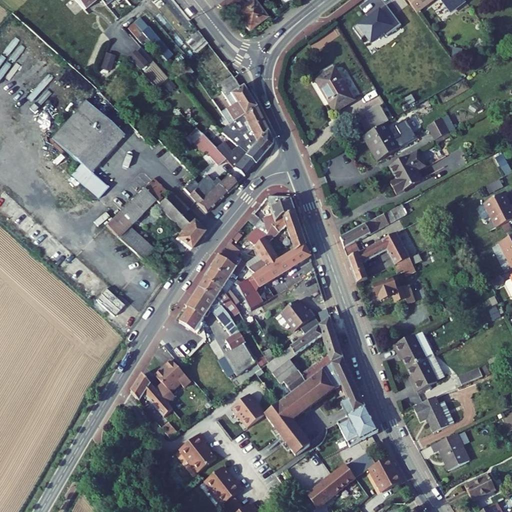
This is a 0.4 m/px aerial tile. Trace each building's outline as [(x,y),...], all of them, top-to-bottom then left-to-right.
[(74,0),(85,10),(97,0),(74,0)] [(253,0),(225,0),(218,5),(225,13),(231,8),(234,12),(249,31),(266,17),(253,0)] [(416,0),(413,2),(424,16),(445,0),(449,5),(450,3),(459,15),(472,4),(468,0),(416,0)] [(401,29),(386,7),(357,27),(372,49),(401,29)] [(150,42),(170,65),(173,62),(169,58),(172,56),(139,18),(133,23),(146,38),(150,42)] [(140,43),(144,40),(146,38),(133,23),(127,28),(140,43)] [(197,31),(191,37),(201,49),(207,44),(203,38),(197,31)] [(196,53),(201,49),(191,37),(186,41),(192,48),(196,53)] [(130,58),(140,69),(146,64),(136,52),(130,58)] [(107,54),(101,68),(109,71),(114,57),(107,54)] [(185,79),(193,73),(186,64),(174,74),(179,81),(183,77),(185,79)] [(168,83),(168,71),(146,71),(146,83),(168,83)] [(343,71),(323,82),(342,114),(362,103),(343,71)] [(230,106),(220,112),(229,124),(236,119),(243,115),(254,107),(241,86),(240,87),(233,77),(232,76),(217,85),(230,106)] [(431,87),(410,99),(414,106),(436,94),(431,87)] [(92,108),(85,101),(51,139),(60,147),(92,108)] [(220,131),(241,150),(245,154),(251,147),(262,155),(271,145),(271,141),(254,107),(243,115),(236,119),(229,124),(222,129),(220,131)] [(71,175),(98,199),(108,188),(91,172),(123,136),(92,108),(60,147),(80,165),(71,175)] [(455,136),(447,122),(434,129),(441,144),(455,136)] [(392,127),(370,139),(384,164),(406,152),(392,127)] [(226,144),(223,146),(207,128),(201,134),(226,160),(234,168),(244,177),(262,155),(251,147),(245,154),(241,150),(235,156),(226,144)] [(195,129),(187,137),(192,143),(201,134),(195,129)] [(218,166),(226,160),(201,134),(192,143),(203,154),(205,152),(218,166)] [(433,170),(424,155),(397,170),(404,183),(398,187),(403,197),(427,184),(423,176),(433,170)] [(197,184),(193,180),(184,189),(206,214),(237,185),(228,175),(220,182),(217,179),(213,182),(207,176),(197,184)] [(204,232),(196,224),(185,213),(168,195),(153,179),(106,226),(144,262),(153,251),(133,232),(128,227),(154,201),(183,230),(176,239),(188,249),(190,250),(204,232)] [(168,195),(185,213),(188,210),(171,192),(168,195)] [(490,206),(502,230),(511,225),(511,199),(510,196),(490,206)] [(263,219),(268,235),(273,226),(283,217),(295,213),(290,198),(269,197),(268,198),(274,216),(263,219)] [(406,209),(372,228),(377,237),(383,234),(411,218),(406,209)] [(287,227),(296,252),(307,246),(295,213),(283,217),(273,226),(268,235),(267,237),(268,237),(266,238),(269,244),(287,227)] [(249,221),(256,227),(261,221),(254,215),(249,221)] [(267,237),(257,228),(247,239),(255,247),(254,248),(259,256),(262,260),(249,268),(250,269),(257,275),(257,276),(280,262),(275,253),(269,244),(266,238),(268,237),(267,237)] [(348,241),(352,251),(377,237),(372,228),(348,241)] [(243,236),(239,233),(232,240),(237,244),(243,236)] [(375,280),(371,269),(369,265),(394,252),(396,256),(402,267),(417,260),(412,250),(414,249),(412,246),(411,247),(404,234),(381,246),(367,254),(355,260),(364,286),(375,280)] [(296,252),(280,262),(257,276),(257,275),(239,287),(251,311),(263,304),(257,294),(259,289),(311,257),(305,247),(307,246),(296,252)] [(355,260),(367,254),(364,247),(352,253),(355,260)] [(234,284),(246,265),(241,261),(224,250),(219,256),(212,268),(234,284)] [(369,265),(371,269),(396,256),(394,252),(369,265)] [(262,260),(259,256),(246,265),(249,268),(262,260)] [(417,260),(402,267),(404,275),(411,271),(413,278),(422,273),(417,260)] [(240,303),(230,290),(234,284),(212,268),(205,279),(223,291),(229,299),(235,306),(240,303)] [(223,291),(205,279),(199,288),(217,301),(225,310),(227,312),(235,306),(229,299),(223,291)] [(422,302),(416,285),(403,290),(400,280),(381,287),(384,298),(386,297),(388,302),(401,298),(402,303),(412,299),(414,305),(422,302)] [(232,352),(225,356),(236,374),(256,360),(231,319),(229,316),(227,312),(225,310),(217,301),(199,288),(187,307),(189,309),(180,323),(198,334),(203,326),(201,325),(210,310),(224,327),(232,338),(226,341),(232,352)] [(276,319),(283,328),(288,330),(291,327),(295,333),(314,318),(309,311),(306,313),(298,301),(281,314),(281,315),(276,319)] [(231,319),(240,313),(237,309),(235,306),(227,312),(229,316),(231,319)] [(320,311),(324,320),(330,318),(326,308),(320,311)] [(258,309),(256,316),(263,318),(266,311),(258,309)] [(328,356),(331,365),(343,359),(341,352),(339,345),(330,319),(278,357),(284,365),(290,360),(292,359),(291,359),(322,337),(326,349),(328,356)] [(440,356),(428,333),(421,337),(432,360),(440,356)] [(432,360),(421,337),(400,347),(404,355),(406,354),(410,361),(414,369),(432,360)] [(269,364),(275,360),(269,350),(262,353),(266,360),(269,364)] [(447,368),(440,356),(432,360),(439,372),(447,368)] [(284,383),(299,372),(290,360),(284,365),(278,357),(277,358),(275,360),(269,364),(267,366),(282,385),(284,383)] [(293,394),(290,396),(280,404),(265,415),(296,457),(311,446),(293,421),(334,390),(334,391),(342,387),(348,401),(341,405),(344,409),(362,400),(343,359),(331,365),(330,366),(293,394)] [(326,359),(301,376),(299,372),(284,383),(293,394),(330,366),(326,359)] [(236,374),(238,377),(248,369),(257,362),(256,360),(236,374)] [(269,364),(266,360),(259,365),(261,370),(267,366),(269,364)] [(422,385),(420,387),(424,394),(452,379),(447,368),(439,372),(432,360),(414,369),(418,379),(422,385)] [(168,404),(175,397),(171,393),(181,384),(185,388),(191,383),(171,362),(155,376),(162,385),(156,391),(168,404)] [(257,362),(248,369),(253,376),(256,374),(261,370),(259,365),(257,362)] [(462,385),(482,377),(478,368),(458,376),(462,385)] [(142,375),(131,392),(135,396),(140,402),(144,395),(164,418),(169,414),(173,410),(168,404),(156,391),(142,375)] [(232,409),(248,429),(265,415),(250,395),(232,409)] [(443,397),(421,407),(428,422),(435,419),(441,432),(462,421),(451,400),(445,403),(443,397)] [(344,409),(348,417),(365,408),(362,400),(344,409)] [(337,422),(349,447),(378,432),(365,408),(348,417),(337,422)] [(173,410),(169,414),(182,430),(186,427),(187,426),(173,410)] [(178,433),(169,423),(162,429),(170,439),(178,433)] [(464,434),(438,445),(442,453),(447,451),(456,471),(477,462),(464,434)] [(195,470),(213,456),(205,445),(207,444),(200,435),(181,450),(193,466),(192,466),(195,470)] [(217,460),(213,456),(195,470),(198,475),(217,460)] [(369,469),(382,493),(402,483),(394,468),(397,467),(395,464),(391,457),(369,469)] [(348,468),(355,478),(367,471),(361,460),(348,468)] [(307,496),(318,509),(355,479),(355,478),(348,468),(346,466),(307,496)] [(235,484),(223,468),(206,482),(218,498),(217,499),(223,507),(224,506),(235,497),(244,491),(237,482),(235,484)] [(494,474),(471,485),(479,501),(501,489),(494,474)] [(228,511),(240,503),(235,497),(224,506),(228,511)] [(240,511),(244,509),(240,503),(228,511),(240,511)]
